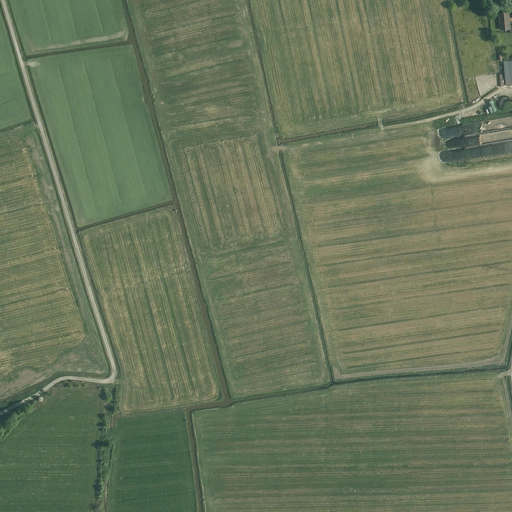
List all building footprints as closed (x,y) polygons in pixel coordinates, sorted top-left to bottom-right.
[(511,24),(510,24),(509,13),(498,13),(499,29),(509,29),(509,33),(511,32),(511,60),(502,61),(505,86),(511,84),(511,24)] [(498,105),(499,107),(501,109),(503,111),(506,111),(509,111),(511,109),(511,108),(511,97),(510,96),(508,95),(505,95),(502,96),(500,97),(499,100),(498,102),(498,105)] [(470,111),(472,115),(481,111),(479,107),(470,111)] [(444,117),(430,119),(432,128),(446,126),(444,117)] [(511,127),(463,135),(464,147),(489,144),(488,141),(485,141),(485,138),(490,137),(491,144),(511,140),(511,127)]
